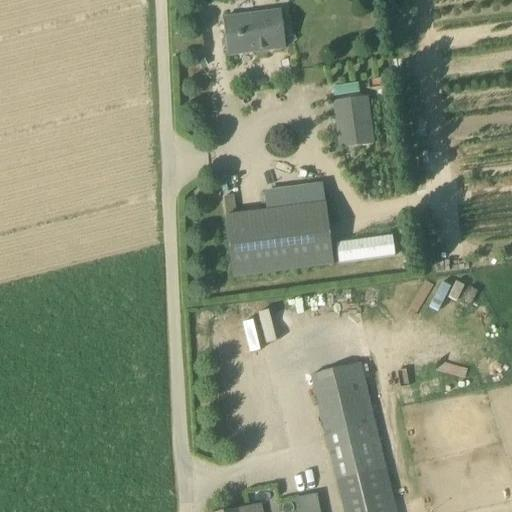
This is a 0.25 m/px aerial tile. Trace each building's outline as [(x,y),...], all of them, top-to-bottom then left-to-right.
[(227,56),(258,52),(285,49),(280,12),(222,20),(227,56)] [(342,87),(343,98),(361,98),(360,86),(342,87)] [(339,149),(374,144),(367,97),(333,101),(339,149)] [(232,279),(333,266),(325,205),(224,218),(232,279)] [(392,237),(335,244),(338,264),(394,256),(392,237)] [(273,340),(294,339),(293,310),(266,311),(267,326),(272,326),(273,340)] [(395,511),(360,366),(312,377),(343,511),(395,511)] [(302,511),(322,511),(320,493),(300,496),(302,511)]
